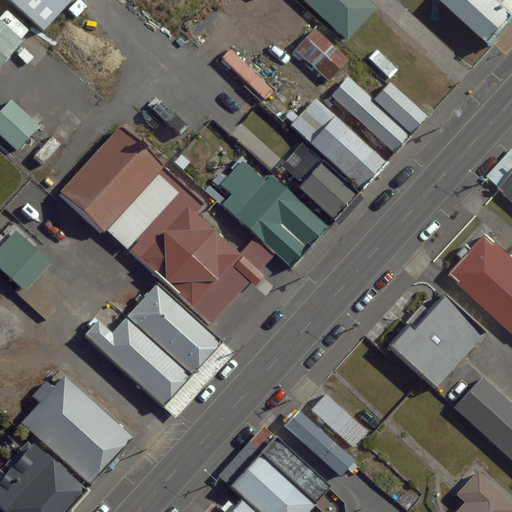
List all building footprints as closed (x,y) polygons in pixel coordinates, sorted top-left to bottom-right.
[(76,1),(74,0),(5,0),(44,35),(76,1)] [(340,70),(415,147),(455,109),(406,58),(420,44),(397,19),(377,0),(353,0),(338,15),(366,45),(340,70)] [(511,0),(470,0),(445,30),(499,76),(511,61),(511,0)] [(0,48),(0,158),(62,94),(0,48)] [(340,102),(320,132),(395,185),(415,155),(340,102)] [(67,146),(53,132),(28,157),(43,171),(67,146)] [(309,132),(287,157),(356,220),(378,195),(309,132)] [(54,227),(205,355),(252,300),(102,172),(54,227)] [(270,201),(333,255),(355,230),(291,176),(270,201)] [(511,189),(490,212),(511,233),(511,189)] [(207,229),(290,294),(317,260),(234,195),(207,229)] [(511,297),(476,269),(446,305),(511,358),(511,297)] [(107,331),(76,365),(166,447),(223,385),(149,318),(123,347),(107,331)] [(428,326),(381,380),(430,421),(476,367),(428,326)] [(326,397),(309,416),(352,454),(369,435),(326,397)] [(58,401),(17,456),(89,508),(129,453),(58,401)] [(511,442),(476,410),(455,432),(511,483),(511,442)] [(309,427),(278,463),(329,507),(360,470),(309,427)] [(62,511),(20,476),(0,499),(0,511),(62,511)] [(272,511),(252,493),(233,511),(272,511)]
